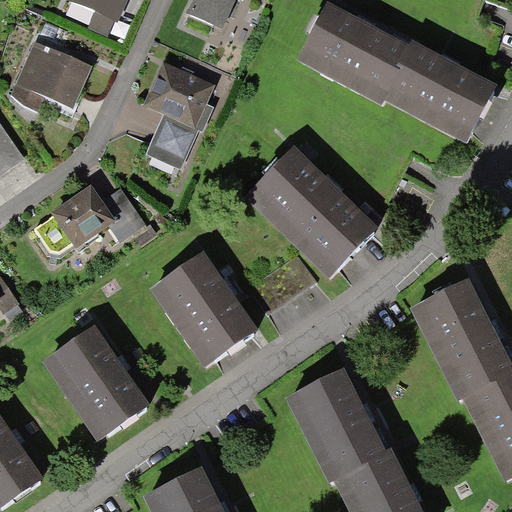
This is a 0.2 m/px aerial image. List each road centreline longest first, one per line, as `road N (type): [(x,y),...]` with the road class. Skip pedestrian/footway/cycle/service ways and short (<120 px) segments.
road 1 (residential): [(53,511),(408,263),(511,135)]
road 2 (residential): [(0,222),(95,142),(161,0)]
